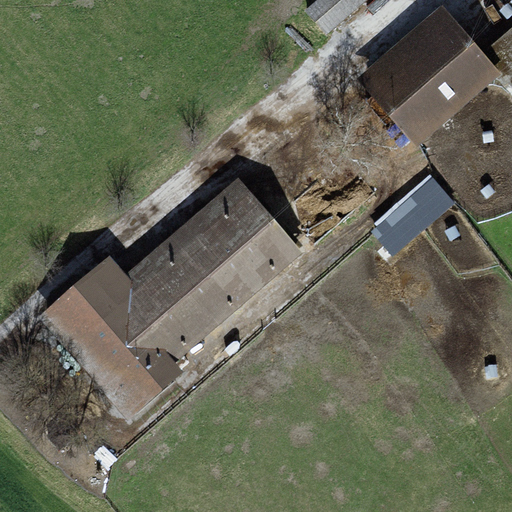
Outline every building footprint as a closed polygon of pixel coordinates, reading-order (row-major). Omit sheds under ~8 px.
[(324,0),(304,17),(323,40),(371,0),(324,0)] [(442,9),(358,84),(414,152),(499,79),(482,58),(442,9)] [(511,32),(482,58),(499,79),(511,95),(511,32)] [(434,182),(369,237),(392,261),(455,211),(434,182)] [(300,258),(237,183),(124,278),(111,262),(40,322),(125,428),(181,379),(173,369),(300,258)]
